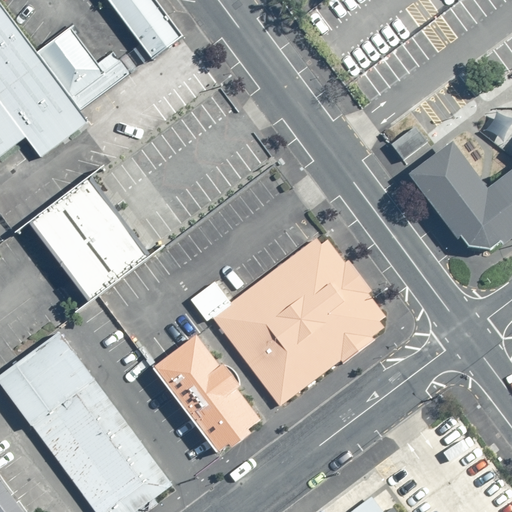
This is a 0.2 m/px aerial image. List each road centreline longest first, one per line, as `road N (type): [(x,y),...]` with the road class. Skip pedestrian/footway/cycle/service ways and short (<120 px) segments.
road 1 (residential): [(215,0),(466,333)]
road 2 (unclassified): [(229,511),(466,333)]
